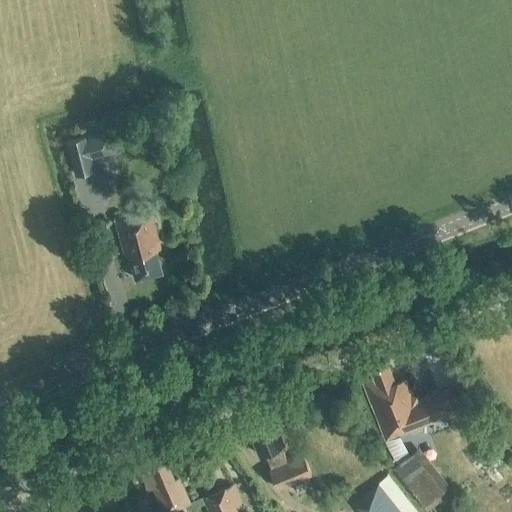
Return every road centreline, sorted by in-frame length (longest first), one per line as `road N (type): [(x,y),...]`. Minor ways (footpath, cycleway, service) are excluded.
road 1 (unclassified): [(0,498),(511,295)]
road 2 (tertiary): [(0,408),(511,207)]
